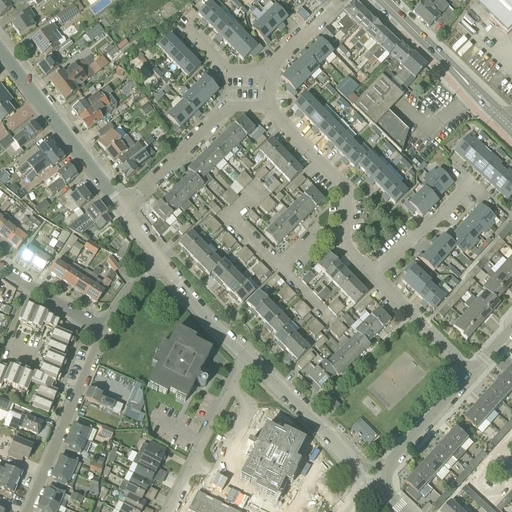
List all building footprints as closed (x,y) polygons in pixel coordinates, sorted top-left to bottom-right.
[(3,0),(0,3),(0,17),(12,8),(10,6),(18,0),(23,0),(24,0),(3,0)] [(425,0),(413,13),(429,29),(440,17),(439,16),(448,7),(441,0),(425,0)] [(511,0),(482,0),(477,5),(489,16),(488,17),(487,16),(486,17),(507,36),(511,30),(511,28),(511,27),(511,0)] [(236,1),(232,4),(238,9),(241,7),(236,1)] [(56,17),(62,26),(79,15),(78,14),(83,10),(78,2),(56,17)] [(202,26),(218,11),(210,3),(197,15),(203,20),(199,23),(202,26)] [(352,4),(343,13),(347,17),(339,25),(343,29),(344,29),(362,10),(356,4),(352,4)] [(282,24),(287,19),(275,7),(267,14),(282,30),(285,28),(282,24)] [(304,23),(310,17),(301,9),(296,14),(304,23)] [(29,10),(16,18),(19,22),(12,26),(20,38),(35,27),(31,21),(35,18),(29,10)] [(340,32),(345,37),(349,34),(357,25),(360,28),(370,17),(362,10),(344,29),(343,29),(340,32)] [(225,19),(218,11),(202,26),(204,29),(208,25),(213,31),(225,19)] [(257,18),(260,22),(271,34),(277,29),(280,33),(282,30),(267,14),(264,11),(257,18)] [(479,45),(488,36),(465,15),(457,25),(479,45)] [(106,31),(114,24),(108,16),(100,23),(106,31)] [(354,48),(355,47),(377,24),(370,17),(360,28),(362,31),(350,43),(354,48)] [(225,19),(213,31),(218,36),(214,39),(217,41),(234,25),(232,26),(225,19)] [(251,30),(266,45),(269,43),(266,39),(271,34),(260,22),(251,30)] [(384,31),(377,24),(355,47),(359,51),(370,39),(373,42),(384,31)] [(241,32),(234,25),(217,41),(220,44),(223,41),(227,45),(241,32)] [(62,38),(56,31),(53,26),(32,42),(42,55),(44,54),(46,57),(65,42),(65,41),(65,40),(64,39),(63,38),(62,38)] [(91,43),(104,32),(98,26),(85,36),(91,43)] [(334,34),(328,28),(327,27),(322,33),(331,42),(335,38),(335,37),(340,32),(337,30),(334,34)] [(364,58),(369,62),(373,57),(392,38),(384,31),(373,42),(376,45),(364,58)] [(249,56),(252,53),(254,51),(257,49),(257,48),(248,40),(241,32),(227,45),(231,49),(229,51),(233,55),(236,58),(238,56),(243,62),(249,56)] [(175,41),(170,36),(157,48),(165,55),(181,40),(178,38),(175,41)] [(333,53),(318,38),(315,41),(318,44),(313,49),(325,61),(333,53)] [(392,38),(373,57),(377,62),(386,53),(390,56),(391,55),(399,46),(399,45),(392,38)] [(73,45),(69,40),(59,47),(63,52),(73,45)] [(127,44),(125,40),(116,47),(119,51),(127,44)] [(181,40),(165,55),(173,63),(185,51),(180,46),(183,43),(181,40)] [(391,56),(394,59),(389,65),(391,67),(395,71),(400,66),(401,65),(402,66),(413,54),(401,43),(399,45),(399,46),(391,55),(391,56)] [(142,51),(140,49),(134,55),(139,61),(142,58),(139,54),(140,53),(142,51)] [(325,61),(313,49),(307,54),(304,51),(302,53),(317,69),(317,68),(325,61)] [(185,51),(173,63),(180,71),(196,56),(193,54),(190,57),(185,51)] [(318,70),(317,69),(302,53),(299,56),(302,59),(298,63),(311,77),(318,70)] [(415,79),(426,67),(413,54),(402,66),(400,69),(402,71),(395,79),(403,85),(411,76),(415,79)] [(53,56),(38,67),(46,78),(61,66),(53,56)] [(90,56),(83,61),(65,75),(62,72),(49,82),(57,92),(91,66),(90,66),(95,63),(90,56)] [(188,79),(200,67),(195,62),(198,59),(196,56),(180,71),(188,79)] [(372,67),(377,62),(373,57),(369,62),(368,63),(372,67)] [(292,65),(288,69),(285,72),(287,74),(281,79),(287,85),(290,88),(292,90),(295,93),(303,84),(311,77),(298,63),(294,67),(292,65)] [(82,84),(96,73),(91,66),(57,92),(65,102),(85,87),(82,84)] [(391,67),(387,71),(381,77),(389,83),(394,78),(391,75),(395,71),(391,67)] [(121,79),(124,72),(117,68),(114,75),(121,79)] [(353,107),(374,127),(388,113),(403,97),(389,83),(381,77),(360,99),(353,107)] [(196,87),(188,94),(202,108),(206,104),(208,106),(211,102),(215,99),(213,97),(218,92),(212,85),(210,83),(207,81),(205,78),(196,87)] [(343,80),(340,83),(338,86),(341,89),(344,86),(347,84),(343,80)] [(341,89),(338,92),(347,101),(354,93),(359,88),(350,80),(347,84),(344,86),(341,89)] [(0,123),(0,124),(14,113),(6,103),(10,99),(0,87),(0,86),(0,123)] [(84,101),(71,111),(78,120),(104,100),(99,93),(86,103),(84,101)] [(353,107),(360,99),(354,93),(347,101),(353,107)] [(197,112),(202,108),(188,94),(181,101),(182,103),(183,102),(198,118),(201,115),(197,112)] [(306,95),(293,107),(299,112),(295,115),(298,118),(313,103),(306,95)] [(104,100),(78,120),(87,131),(110,114),(106,109),(109,106),(104,100)] [(175,110),(187,122),(192,117),(195,120),(198,118),(183,102),(182,103),(175,110)] [(147,103),(140,109),(145,116),(152,110),(147,103)] [(309,122),(321,111),(313,103),(298,118),(300,120),(304,117),(309,122)] [(187,122),(175,110),(167,118),(175,126),(182,133),(185,130),(182,127),(187,122)] [(328,118),(321,111),(309,122),(314,128),(311,131),(313,133),(328,118)] [(388,113),(374,127),(401,154),(408,132),(388,113)] [(246,138),(254,130),(242,118),(234,125),(246,138)] [(324,138),(336,126),(328,118),(313,133),(315,136),(319,133),(324,138)] [(35,123),(12,140),(9,136),(0,142),(0,146),(4,151),(10,146),(16,152),(42,132),(35,123)] [(113,132),(115,131),(110,125),(98,134),(102,140),(97,144),(101,150),(100,151),(102,153),(101,153),(103,155),(120,142),(113,132)] [(239,145),(246,138),(234,125),(227,133),(239,145)] [(177,138),(182,133),(175,126),(170,130),(177,138)] [(337,126),(336,126),(324,138),(329,143),(325,146),(328,149),(343,134),(337,126)] [(373,144),(379,138),(381,136),(377,131),(374,134),(369,139),(373,144)] [(219,140),(231,153),(239,145),(227,133),(219,140)] [(454,152),(463,160),(478,143),(482,139),(479,137),(476,141),(473,138),(474,136),(471,133),(467,137),(454,152)] [(351,141),(343,134),(328,149),(330,151),(334,148),(339,153),(351,141)] [(262,136),(253,145),(257,149),(266,141),(262,136)] [(154,143),(150,137),(144,142),(148,148),(154,143)] [(223,161),(231,153),(219,140),(211,148),(223,161)] [(276,144),(271,140),(259,152),(267,160),(281,146),(278,142),(276,144)] [(25,175),(57,151),(49,141),(37,151),(39,153),(20,168),(25,175)] [(358,149),(351,141),(339,153),(344,159),(340,162),(343,164),(358,149)] [(138,144),(127,152),(120,142),(103,155),(105,157),(107,159),(108,158),(113,163),(118,160),(122,165),(142,150),(138,144)] [(478,143),(463,160),(472,168),(487,151),(478,143)] [(253,154),(257,149),(253,145),(248,149),(253,154)] [(358,149),(343,164),(346,167),(349,164),(351,166),(354,169),(369,154),(370,152),(363,145),(358,149)] [(281,146),(267,160),(274,168),(287,156),(283,152),(285,150),(281,146)] [(144,152),(119,171),(121,174),(126,181),(139,171),(137,169),(154,155),(148,148),(144,152)] [(203,156),(215,168),(223,161),(211,148),(203,156)] [(64,160),(57,151),(25,175),(24,176),(30,183),(50,167),(52,170),(64,160)] [(472,168),(480,176),(496,159),(499,156),(496,153),(492,156),(487,151),(472,168)] [(377,162),(369,154),(354,169),(356,172),(360,169),(365,174),(377,162)] [(207,176),(215,168),(203,156),(195,163),(207,176)] [(287,156),(274,168),(282,176),(297,162),(293,158),(291,160),(287,156)] [(240,162),(244,166),(249,162),(244,158),(240,162)] [(489,185),(503,170),(499,167),(502,165),(496,159),(480,176),(489,185)] [(253,166),(249,162),(244,166),(249,171),(253,166)] [(289,184),(302,172),(298,167),(300,165),(297,162),(282,176),(289,184)] [(366,182),(369,185),(384,170),(377,162),(365,174),(370,179),(366,182)] [(207,176),(195,163),(187,171),(191,174),(199,183),(200,183),(207,176)] [(77,176),(68,165),(56,175),(60,180),(47,190),(52,196),(77,176)] [(255,178),(259,182),(268,174),(264,169),(255,178)] [(380,189),(392,177),(391,177),(384,170),(369,185),(371,187),(375,184),(380,189)] [(433,171),(433,172),(428,176),(444,192),(453,184),(439,170),(436,173),(433,171)] [(506,173),(503,170),(489,185),(498,193),(511,177),(511,174),(508,171),(506,173)] [(1,172),(0,173),(0,182),(4,186),(10,180),(1,172)] [(248,186),(252,181),(243,172),(238,176),(248,186)] [(191,174),(183,182),(195,194),(203,186),(200,183),(199,183),(191,174)] [(243,190),(248,186),(238,176),(234,181),(243,190)] [(306,181),(301,177),(301,176),(292,185),(297,190),(306,181)] [(422,187),(424,189),(436,201),(444,192),(428,176),(423,181),(425,184),(422,187)] [(262,186),(267,190),(276,181),(271,177),(262,186)] [(384,200),(399,185),(392,177),(380,189),(385,194),(381,197),(384,200)] [(511,177),(498,193),(507,201),(511,195),(511,177)] [(267,190),(271,194),(271,195),(280,186),(276,181),(267,190)] [(187,202),(195,194),(183,182),(175,189),(187,202)] [(292,194),(297,190),(292,185),(288,190),(292,194)] [(390,200),(395,205),(407,193),(399,185),(384,200),(386,203),(390,200)] [(79,211),(91,201),(82,189),(74,196),(70,191),(56,202),(59,205),(62,208),(62,209),(67,206),(72,213),(78,209),(79,211)] [(179,209),(187,202),(175,189),(167,197),(179,209)] [(225,194),(234,203),(238,198),(229,189),(225,194)] [(324,201),(312,189),(304,197),(316,209),(324,201)] [(436,201),(424,189),(416,197),(432,213),(435,211),(434,210),(436,208),(434,206),(438,203),(436,201)] [(275,198),(279,203),(284,198),(279,193),(275,198)] [(304,197),(300,193),(292,201),(296,204),(308,217),(316,209),(304,197)] [(220,198),(227,205),(229,207),(234,203),(225,194),(220,198)] [(172,217),(179,209),(167,197),(160,204),(172,217)] [(416,212),(422,218),(427,213),(429,215),(431,213),(432,214),(432,213),(416,197),(409,205),(411,207),(413,210),(416,212)] [(277,207),(268,198),(264,202),(272,211),(277,207)] [(50,207),(46,201),(35,209),(39,215),(50,207)] [(6,202),(2,207),(7,211),(11,206),(6,202)] [(207,207),(216,216),(220,211),(212,202),(207,207)] [(264,202),(259,206),(268,215),(272,211),(264,202)] [(107,214),(99,204),(78,220),(68,228),(73,233),(78,236),(95,224),(100,231),(111,222),(106,215),(107,214)] [(172,217),(160,204),(152,212),(160,220),(151,228),(159,237),(168,229),(164,224),(172,217)] [(296,204),(288,212),(300,224),(308,217),(296,204)] [(495,219),(481,205),(472,214),(489,230),(491,228),(494,224),(492,222),(495,219)] [(198,213),(202,217),(207,213),(203,208),(198,213)] [(259,220),(252,213),(250,211),(246,215),(254,224),(259,220)] [(300,224),(288,212),(280,219),(292,232),(300,224)] [(0,232),(7,224),(8,224),(11,221),(10,221),(11,220),(6,215),(5,216),(3,215),(2,215),(0,213),(0,232)] [(193,217),(198,222),(202,217),(198,213),(193,217)] [(74,214),(69,218),(64,222),(68,228),(78,220),(74,214)] [(487,232),(489,230),(472,214),(464,223),(479,236),(482,233),(484,235),(487,232)] [(25,226),(23,225),(20,229),(19,229),(17,232),(8,243),(17,251),(26,240),(21,236),(23,234),(25,236),(34,226),(37,229),(40,225),(32,217),(29,221),(25,226)] [(21,222),(23,225),(25,226),(29,221),(25,218),(21,222)] [(217,223),(213,219),(212,219),(203,227),(208,232),(217,223)] [(292,232),(280,219),(272,227),(284,239),(292,232)] [(187,223),(182,228),(187,232),(191,228),(187,223)] [(212,236),(221,228),(217,223),(208,232),(212,236)] [(476,240),(479,236),(464,223),(456,232),(473,247),(478,242),(476,240)] [(17,232),(8,224),(7,224),(0,232),(0,236),(8,243),(17,232)] [(272,227),(264,235),(277,247),(284,239),(272,227)] [(502,241),(510,233),(506,228),(498,237),(501,240),(500,240),(502,242),(502,241)] [(58,242),(64,245),(71,233),(65,230),(63,232),(57,241),(58,242)] [(473,247),(456,232),(448,240),(456,248),(455,248),(462,255),(465,251),(468,253),(473,247)] [(191,233),(178,245),(183,249),(180,251),(184,255),(199,241),(191,233)] [(223,247),(232,239),(227,234),(218,243),(223,247)] [(78,240),(73,236),(67,246),(72,249),(78,240)] [(435,239),(433,241),(448,256),(455,248),(456,248),(448,240),(443,236),(438,242),(435,239)] [(42,244),(47,247),(50,242),(45,239),(42,244)] [(236,243),(232,239),(223,247),(227,252),(236,243)] [(492,249),(497,253),(505,244),(502,241),(502,242),(500,240),(492,249)] [(89,241),(84,248),(95,256),(100,249),(89,241)] [(194,261),(206,248),(199,241),(184,255),(188,259),(190,256),(194,261)] [(428,252),(441,264),(448,256),(433,241),(430,244),(433,247),(428,252)] [(77,243),(70,253),(77,258),(84,247),(77,243)] [(29,247),(21,259),(32,266),(39,254),(29,247)] [(42,273),(50,260),(55,252),(47,248),(44,253),(41,251),(39,254),(32,266),(42,273)] [(214,256),(206,248),(194,261),(198,265),(195,267),(199,270),(214,256)] [(249,252),(245,248),(242,250),(236,256),(240,261),(249,252)] [(489,262),(497,253),(492,249),(484,258),(489,262)] [(253,257),(249,252),(240,261),(244,265),(253,257)] [(420,255),(417,258),(433,272),(441,264),(428,252),(423,258),(420,255)] [(329,255),(316,267),(324,275),(339,261),(335,257),(333,259),(329,255)] [(214,256),(199,270),(203,274),(205,272),(209,277),(212,274),(222,264),(221,264),(214,256)] [(110,257),(106,263),(111,269),(114,273),(120,269),(110,257)] [(489,262),(484,258),(476,267),(481,271),(489,262)] [(213,280),(217,283),(231,269),(223,261),(221,264),(222,264),(212,274),(215,278),(213,280)] [(339,261),(324,275),(332,283),(344,271),(340,266),(343,264),(339,261)] [(58,262),(50,274),(62,282),(70,270),(58,262)] [(511,283),(511,266),(507,262),(499,271),(511,283)] [(251,272),(255,276),(264,268),(260,263),(251,272)] [(70,270),(62,282),(73,289),(85,272),(85,271),(73,264),(70,270)] [(471,278),(472,280),(481,271),(476,267),(468,276),(471,278)] [(488,277),(505,293),(511,284),(511,283),(499,271),(494,267),(486,276),(488,277)] [(264,268),(255,276),(259,281),(268,272),(264,268)] [(408,292),(422,276),(414,268),(412,271),(409,273),(407,276),(401,282),(407,287),(405,289),(408,292)] [(457,278),(458,279),(461,276),(452,268),(450,271),(453,274),(457,278)] [(92,274),(98,278),(101,273),(100,273),(95,270),(95,269),(92,274)] [(226,289),(239,277),(231,269),(217,283),(220,287),(222,285),(226,289)] [(98,278),(92,274),(85,270),(85,271),(85,272),(81,277),(73,289),(85,297),(93,285),(98,278)] [(332,283),(339,290),(354,276),(350,272),(348,275),(344,271),(332,283)] [(301,282),(306,286),(315,277),(310,273),(301,282)] [(459,284),(456,281),(455,280),(457,278),(453,274),(448,279),(456,287),(459,284)] [(271,289),(281,280),(276,276),(267,285),(271,289)] [(354,276),(339,290),(347,298),(359,286),(355,282),(358,280),(354,276)] [(422,276),(408,292),(412,296),(414,294),(418,297),(429,285),(431,283),(422,276)] [(246,285),(239,277),(226,289),(230,293),(228,295),(232,299),(246,285)] [(484,281),(487,284),(483,289),(486,292),(497,302),(505,293),(488,277),(484,281)] [(111,282),(105,278),(99,288),(93,285),(85,297),(97,304),(111,282)] [(462,287),(467,292),(475,283),(472,280),(471,278),(462,287)] [(317,297),(326,289),(321,284),(312,293),(317,297)] [(242,305),(254,293),(246,285),(232,299),(235,303),(237,301),(242,305)] [(429,285),(418,297),(422,302),(419,305),(422,308),(437,292),(429,285)] [(355,306),(369,292),(365,288),(363,290),(359,286),(347,298),(355,306)] [(278,296),(282,300),(291,292),(287,287),(278,296)] [(454,297),(459,301),(467,292),(462,287),(454,297)] [(330,293),(326,289),(317,297),(321,302),(330,293)] [(259,292),(246,305),(251,309),(248,311),(252,314),(266,300),(259,292)] [(291,292),(282,300),(287,305),(296,296),(291,292)] [(428,307),(433,312),(445,299),(437,292),(422,308),(425,310),(428,307)] [(477,301),(491,314),(499,304),(497,302),(486,292),(477,301)] [(364,311),(373,302),(368,297),(359,306),(364,311)] [(451,310),(459,301),(454,297),(446,305),(451,310)] [(274,308),(266,300),(252,314),(255,318),(258,316),(261,320),(274,308)] [(332,313),(341,304),(336,300),(327,308),(332,313)] [(483,323),(491,314),(477,301),(469,310),(483,323)] [(293,312),(298,316),(307,307),(302,303),(293,312)] [(345,309),(341,304),(332,313),(336,317),(345,309)] [(47,314),(25,305),(18,321),(41,331),(43,325),(49,328),(52,319),(47,316),(47,314)] [(446,305),(438,314),(443,319),(451,310),(446,305)] [(359,315),(364,311),(359,306),(355,310),(359,315)] [(302,321),(309,314),(311,312),(307,307),(298,316),(302,321)] [(267,330),(281,316),(274,308),(261,320),(266,324),(263,327),(267,330)] [(391,322),(378,310),(371,317),(383,330),(391,322)] [(475,331),(483,323),(469,310),(461,319),(475,331)] [(375,337),(383,330),(371,317),(367,313),(359,321),(375,337)] [(346,315),(341,319),(346,323),(350,319),(346,315)] [(281,316),(267,330),(271,334),(273,332),(276,336),(289,324),(281,316)] [(52,319),(49,328),(55,330),(60,332),(62,326),(61,327),(58,325),(59,322),(52,319)] [(461,319),(453,328),(467,341),(475,331),(461,319)] [(319,325),(315,320),(306,329),(310,333),(319,325)] [(350,328),(353,331),(367,345),(367,344),(375,337),(359,321),(358,320),(350,328)] [(276,345),(279,348),(294,334),(298,330),(291,322),(289,324),(276,336),(274,338),(278,343),(276,345)] [(334,326),(343,335),(347,331),(338,322),(334,326)] [(315,338),(324,329),(319,325),(310,333),(315,338)] [(338,340),(343,335),(334,326),(329,331),(338,340)] [(48,354),(62,359),(72,337),(60,332),(55,330),(46,353),(48,354)] [(350,343),(362,355),(370,347),(367,344),(367,345),(353,331),(345,338),(350,343)] [(195,383),(202,387),(203,387),(204,387),(205,387),(205,386),(206,386),(206,385),(206,384),(206,383),(205,382),(202,381),(207,372),(206,372),(201,370),(211,350),(202,346),(201,347),(193,343),(195,340),(186,335),(184,338),(175,333),(168,348),(165,347),(159,357),(157,356),(152,366),(157,369),(149,384),(159,389),(157,391),(166,396),(168,393),(176,397),(175,399),(185,403),(195,383)] [(302,342),(294,334),(279,348),(283,352),(285,350),(289,354),(302,342)] [(323,337),(318,341),(323,346),(325,349),(329,345),(326,342),(327,341),(323,337)] [(314,346),(318,350),(323,346),(318,341),(314,346)] [(291,360),(295,364),(309,350),(302,342),(289,354),(293,358),(291,360)] [(362,355),(350,343),(342,350),(354,363),(362,355)] [(342,350),(334,358),(346,370),(354,363),(342,350)] [(310,353),(306,358),(310,362),(315,358),(310,353)] [(65,360),(62,359),(48,354),(39,377),(39,378),(55,384),(65,360)] [(301,371),(310,362),(306,358),(297,366),(301,371)] [(346,370),(334,358),(326,365),(336,375),(335,375),(338,378),(346,370)] [(328,383),(335,375),(336,375),(326,365),(324,362),(316,370),(328,383)] [(8,372),(1,369),(0,368),(0,388),(1,388),(3,384),(27,394),(31,382),(33,378),(33,377),(10,368),(8,372)] [(316,370),(308,378),(320,390),(328,383),(316,370)] [(511,393),(511,392),(511,377),(507,372),(498,382),(511,393)] [(52,391),(55,384),(39,378),(39,377),(34,375),(33,377),(33,378),(31,382),(41,386),(52,391)] [(503,403),(511,393),(498,382),(490,391),(503,403)] [(57,393),(55,392),(52,391),(41,386),(32,409),(48,415),(57,393)] [(111,411),(115,403),(103,397),(103,396),(89,389),(84,400),(111,411)] [(495,412),(503,403),(490,391),(482,400),(495,412)] [(0,399),(0,410),(8,413),(12,404),(0,399)] [(335,411),(340,407),(334,400),(329,405),(335,411)] [(486,421),(495,412),(482,400),(473,409),(486,421)] [(143,407),(129,401),(126,408),(140,413),(143,407)] [(125,417),(137,422),(140,414),(128,409),(125,417)] [(473,409),(465,419),(477,430),(486,421),(473,409)] [(17,427),(22,429),(22,430),(37,436),(42,424),(22,416),(20,422),(12,419),(9,428),(16,432),(17,427)] [(352,429),(357,434),(364,441),(368,437),(372,441),(376,437),(360,421),(352,429)] [(78,427),(74,425),(69,435),(86,442),(92,429),(79,424),(78,427)] [(511,427),(508,424),(499,433),(504,438),(511,428),(511,427)] [(103,427),(100,435),(111,439),(114,431),(103,427)] [(247,448),(250,449),(245,458),(246,458),(250,460),(240,480),(249,484),(250,483),(259,487),(257,490),(266,495),(268,492),(277,497),(284,482),(287,483),(292,473),(295,474),(300,464),(295,461),(302,446),(293,442),(295,439),(285,434),(284,437),(276,433),(276,431),(267,427),(257,447),(250,443),(249,443),(248,443),(247,443),(246,444),(246,445),(246,446),(246,447),(247,448)] [(457,428),(448,437),(461,449),(470,439),(457,428)] [(504,438),(499,433),(491,443),(496,447),(504,438)] [(69,435),(65,445),(69,447),(68,450),(80,454),(81,452),(87,454),(89,448),(90,444),(86,442),(69,435)] [(461,449),(448,437),(440,446),(453,458),(461,449)] [(27,460),(33,447),(15,440),(8,456),(20,461),(21,457),(27,460)] [(163,456),(166,451),(150,443),(148,447),(144,444),(138,455),(159,466),(164,457),(163,456)] [(444,467),(453,458),(440,446),(431,455),(444,467)] [(483,452),(474,461),(479,465),(487,456),(483,452)] [(117,456),(115,455),(111,453),(109,457),(108,461),(113,464),(117,456)] [(155,475),(159,466),(138,455),(133,464),(138,467),(155,475)] [(436,476),(444,467),(431,455),(423,465),(436,476)] [(72,474),(77,461),(65,456),(64,459),(60,457),(56,468),(72,474)] [(94,456),(91,463),(93,464),(102,468),(104,461),(94,456)] [(479,465),(474,461),(466,470),(471,474),(479,465)] [(93,464),(90,472),(100,475),(102,468),(93,464)] [(415,474),(428,486),(436,476),(423,465),(415,474)] [(138,467),(134,475),(150,484),(155,475),(138,467)] [(4,471),(0,468),(0,477),(17,485),(22,474),(6,468),(4,471)] [(56,468),(52,478),(56,479),(55,482),(67,487),(72,489),(77,477),(76,476),(77,476),(72,474),(56,468)] [(458,479),(462,483),(463,483),(471,474),(466,470),(458,479)] [(163,485),(167,474),(160,471),(155,481),(163,485)] [(406,483),(419,495),(428,486),(415,474),(406,483)] [(129,484),(146,493),(150,484),(134,475),(129,484)] [(0,489),(13,495),(17,485),(0,477),(0,489)] [(449,488),(454,493),(462,483),(458,479),(449,488)] [(129,496),(141,502),(146,493),(129,484),(124,481),(119,490),(123,493),(129,496)] [(466,486),(462,491),(471,499),(475,494),(466,486)] [(441,497),(446,502),(454,493),(449,488),(441,497)] [(70,501),(71,498),(63,496),(64,494),(52,489),(51,492),(47,490),(42,500),(59,507),(64,509),(67,502),(69,503),(70,501)] [(152,489),(147,498),(153,501),(158,492),(152,489)] [(204,496),(195,492),(186,510),(189,511),(204,511),(211,500),(210,499),(210,500),(203,497),(204,496)] [(120,502),(124,504),(138,511),(141,511),(146,504),(141,502),(129,496),(123,493),(121,494),(119,499),(118,501),(120,502)] [(446,502),(441,497),(436,493),(429,501),(434,506),(432,507),(437,511),(446,502)] [(81,505),(83,498),(72,494),(71,498),(70,501),(81,505)] [(475,494),(471,499),(480,508),(485,503),(475,494)] [(497,508),(500,511),(501,511),(510,503),(505,499),(497,508)] [(56,511),(59,507),(42,500),(38,510),(42,511),(56,511)] [(224,511),(226,508),(226,507),(225,508),(219,505),(219,504),(211,500),(204,511),(224,511)] [(459,511),(461,510),(452,501),(442,511),(459,511)] [(97,508),(94,511),(99,511),(101,510),(100,510),(102,504),(98,502),(97,506),(97,508)] [(485,503),(480,508),(485,511),(493,511),(494,511),(485,503)]
